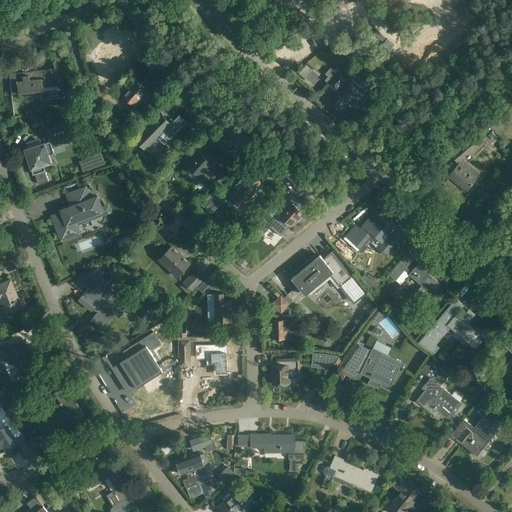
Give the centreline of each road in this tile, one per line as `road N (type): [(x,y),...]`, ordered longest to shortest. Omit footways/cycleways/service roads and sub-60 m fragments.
road 1 (residential): [(65,19),(107,3),(128,10),(222,124),(340,210)]
road 2 (residential): [(249,285),(108,150),(65,19)]
road 3 (residential): [(122,438),(74,350),(0,158)]
road 4 (residential): [(256,408),(328,415),(380,432),(497,511)]
road 5 (unclassified): [(384,174),(283,89),(207,0)]
road 6 (track): [(511,61),(356,152)]
road 7 (unclassified): [(511,284),(384,174)]
road 8 (residential): [(0,480),(122,438)]
road 9 (residential): [(134,434),(256,408)]
road 10 (residential): [(256,408),(249,285)]
